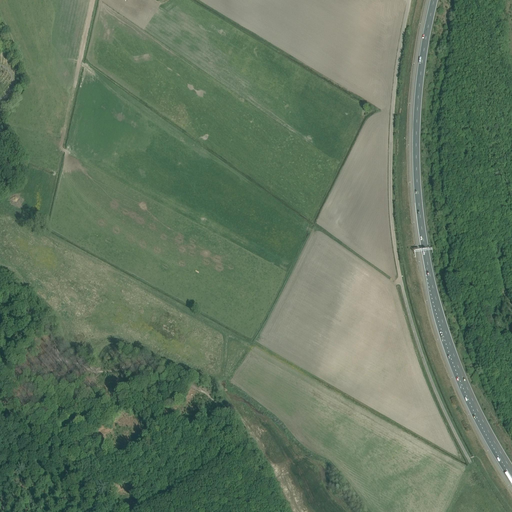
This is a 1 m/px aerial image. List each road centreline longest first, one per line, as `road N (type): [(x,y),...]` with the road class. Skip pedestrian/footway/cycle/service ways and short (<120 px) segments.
road 1 (motorway): [(433,0),(415,129),(421,227),(453,354),(509,466)]
road 2 (track): [(472,457),(425,354),(402,259),(391,119),(408,0)]
road 3 (track): [(94,511),(0,405)]
